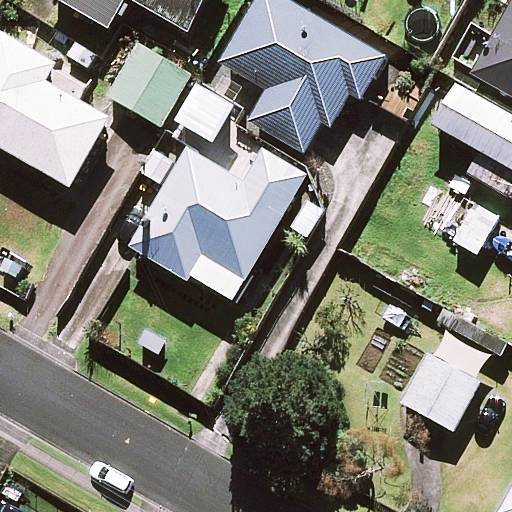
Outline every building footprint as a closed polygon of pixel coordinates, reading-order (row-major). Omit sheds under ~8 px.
[(216,0),(61,0),(60,2),(115,34),(134,3),(194,38),(216,0)] [(391,58),(278,0),(263,0),(228,69),(274,93),(255,128),(322,163),(355,99),(367,105),(391,58)] [(63,72),(9,41),(0,56),(0,148),(77,193),(116,127),(52,90),(63,72)] [(196,80),(146,49),(115,100),(165,131),(196,80)] [(511,120),(449,85),(427,124),(483,155),(470,177),(511,201),(511,120)] [(238,109),(207,92),(176,142),(175,152),(193,153),(208,162),(238,109)] [(314,183),(270,158),(251,190),(195,158),(139,254),(195,287),(210,262),(253,287),(314,183)] [(511,227),(452,192),(430,228),(479,258),(484,249),(511,265),(511,227)] [(485,389),(435,360),(408,407),(458,436),(485,389)]
